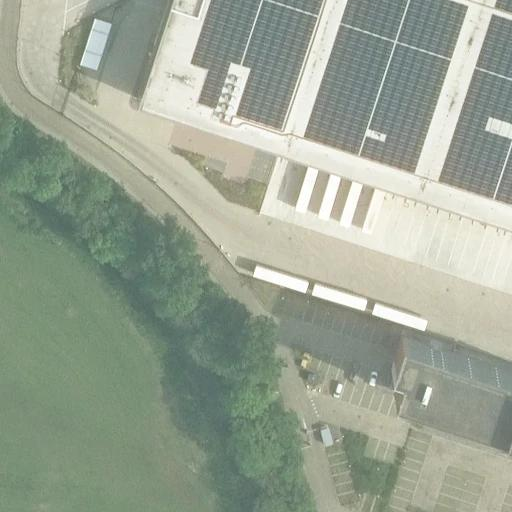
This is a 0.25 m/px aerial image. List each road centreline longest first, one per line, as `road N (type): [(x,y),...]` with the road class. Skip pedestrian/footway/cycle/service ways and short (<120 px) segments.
road 1 (unclassified): [(307,436),(257,318),(205,253),(160,204),(14,91),(1,49),(6,0)]
road 2 (unknown): [(307,251),(304,134),(283,0)]
